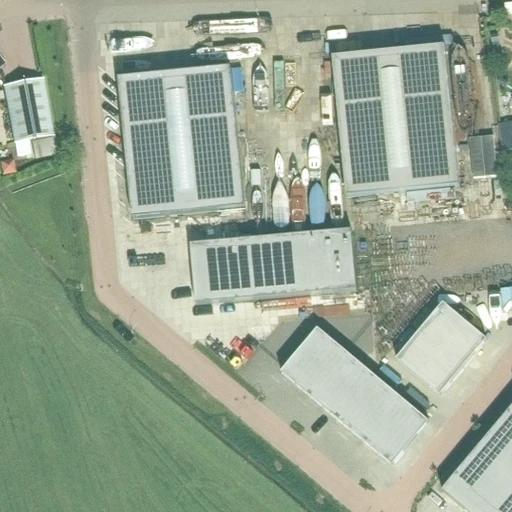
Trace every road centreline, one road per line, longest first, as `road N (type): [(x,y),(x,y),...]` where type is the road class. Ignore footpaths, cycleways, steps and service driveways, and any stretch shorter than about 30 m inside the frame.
road 1 (unclassified): [(369,511),(108,291),(76,2)]
road 2 (unclassified): [(389,511),(511,365)]
